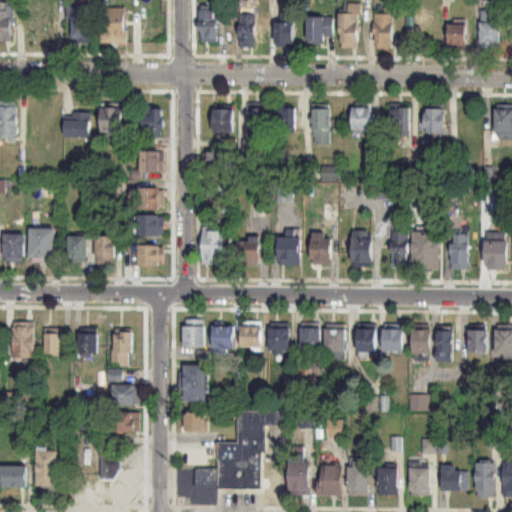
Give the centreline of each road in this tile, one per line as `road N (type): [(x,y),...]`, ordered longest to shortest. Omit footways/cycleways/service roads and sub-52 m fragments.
road 1 (residential): [(0,293),(511,299)]
road 2 (residential): [(0,71),(511,76)]
road 3 (residential): [(185,0),(179,295)]
road 4 (residential): [(158,295),(157,511)]
